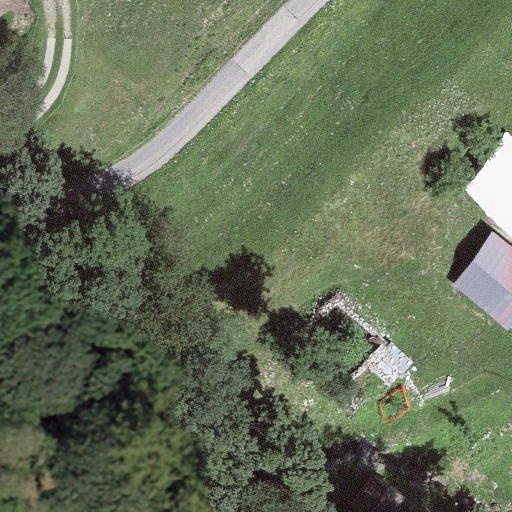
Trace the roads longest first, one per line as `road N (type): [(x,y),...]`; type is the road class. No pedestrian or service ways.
road 1 (unclassified): [(311,0),(182,133),(124,180),(0,222)]
road 2 (track): [(0,128),(51,88),(61,42),(57,0)]
